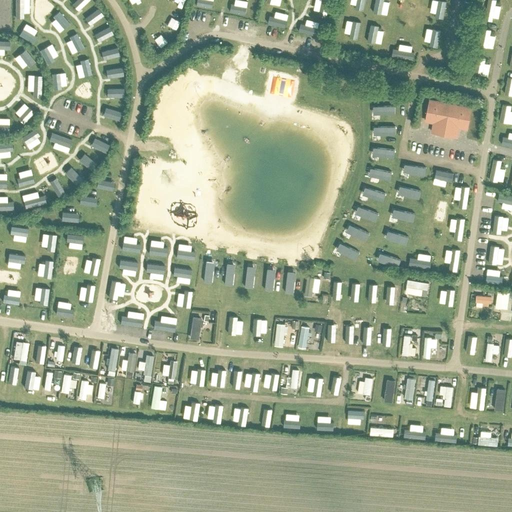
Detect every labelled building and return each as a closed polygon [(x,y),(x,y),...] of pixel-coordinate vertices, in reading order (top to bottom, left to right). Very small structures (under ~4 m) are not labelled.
[(431,131),(458,136),(460,127),(468,128),(472,105),(430,97),(425,120),(433,121),(431,131)] [(430,294),(431,278),(410,277),(409,292),(430,294)] [(437,281),(432,301),(439,303),(444,282),(437,281)] [(502,289),(499,305),(504,305),(507,289),(502,289)] [(239,327),(239,321),(245,321),(245,314),(233,313),(232,326),(239,327)] [(257,319),(255,337),(261,338),(263,320),(257,319)] [(309,344),(313,323),(304,322),(301,343),(309,344)] [(405,352),(413,352),(415,332),(407,332),(405,352)] [(432,354),(435,335),(429,334),(426,354),(432,354)] [(28,357),(32,339),(25,338),(22,356),(28,357)] [(77,341),(74,360),(84,362),(86,343),(77,341)] [(113,347),(111,366),(118,367),(120,348),(113,347)] [(204,378),(205,359),(197,358),(196,378),(204,378)] [(221,359),(219,378),(227,378),(228,360),(221,359)] [(237,379),(245,380),(246,363),(239,363),(237,379)] [(280,383),(283,365),(276,364),(273,382),(280,383)] [(257,365),(256,371),(252,371),(250,381),(262,382),(264,366),(257,365)] [(17,387),(19,367),(13,366),(10,387),(17,387)] [(290,372),(290,384),(301,384),(301,366),(295,366),(295,372),(290,372)] [(50,368),(46,385),(52,386),(56,369),(50,368)] [(374,391),(375,373),(363,373),(363,390),(374,391)] [(417,385),(416,374),(407,375),(408,386),(417,385)] [(84,376),(81,395),(88,396),(91,377),(84,376)] [(106,396),(108,380),(102,379),(99,395),(106,396)] [(488,402),(490,383),(482,382),(480,401),(488,402)] [(504,382),(500,400),(506,401),(511,384),(504,382)] [(144,400),(144,388),(137,388),(136,400),(144,400)] [(161,405),(163,389),(156,388),(154,404),(161,405)] [(223,418),(226,400),(219,399),(217,417),(223,418)] [(250,420),(251,402),(244,401),(243,419),(250,420)] [(272,422),(274,406),(263,405),(262,415),(266,415),(265,421),(272,422)] [(315,427),(336,427),(336,410),(315,410),(315,427)] [(365,429),(365,418),(350,418),(350,429),(365,429)]
